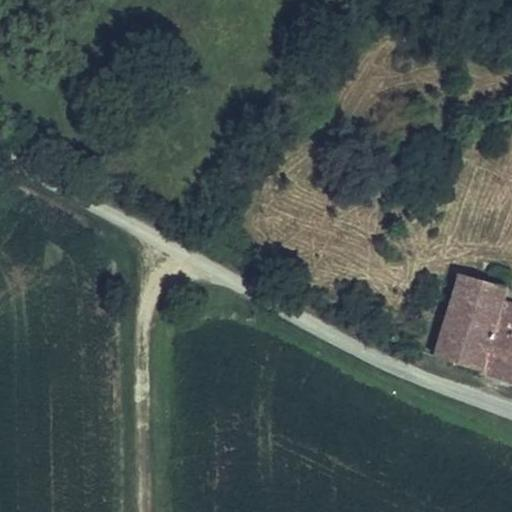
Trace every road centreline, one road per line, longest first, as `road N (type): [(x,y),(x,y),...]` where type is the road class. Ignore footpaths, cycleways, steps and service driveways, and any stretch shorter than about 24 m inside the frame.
road 1 (unclassified): [(511,403),(401,364),(0,149)]
road 2 (track): [(171,244),(137,328),(142,511)]
